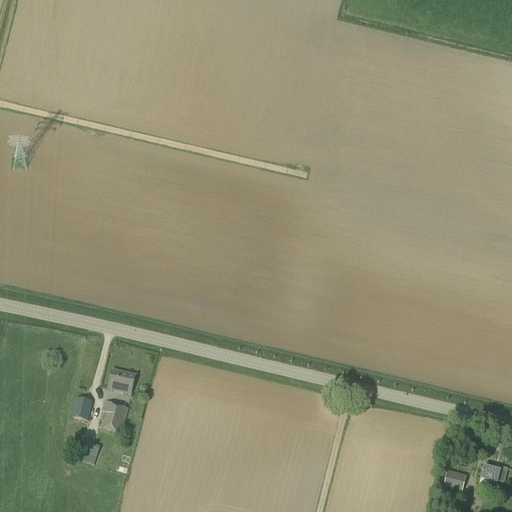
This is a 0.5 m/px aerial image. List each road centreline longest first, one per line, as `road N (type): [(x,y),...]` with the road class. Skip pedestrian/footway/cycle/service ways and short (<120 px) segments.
road 1 (tertiary): [(511,426),(0,304)]
road 2 (unknown): [(318,511),(347,385)]
